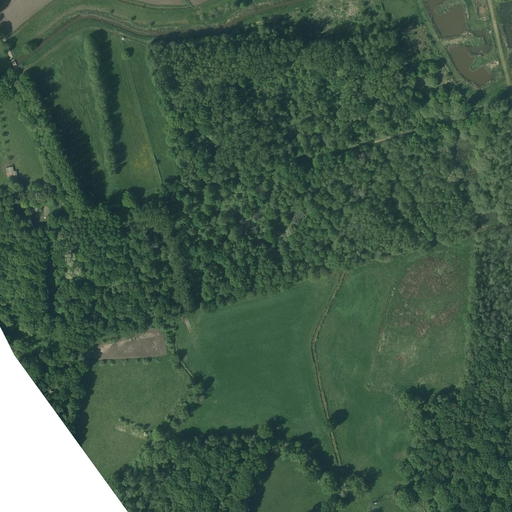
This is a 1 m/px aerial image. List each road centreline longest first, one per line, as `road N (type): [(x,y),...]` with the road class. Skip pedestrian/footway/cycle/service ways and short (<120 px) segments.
road 1 (track): [(145,203),(511,106)]
road 2 (track): [(145,203),(158,217),(182,315),(92,338),(79,359)]
road 3 (track): [(62,363),(55,227),(81,218)]
road 4 (track): [(18,76),(81,218)]
